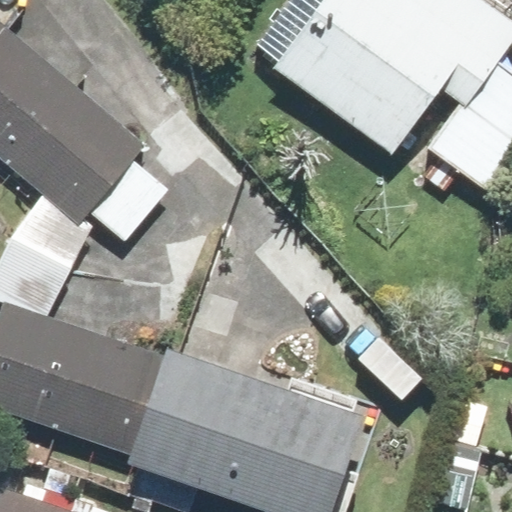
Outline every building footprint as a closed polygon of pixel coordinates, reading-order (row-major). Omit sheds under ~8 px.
[(511,68),(500,60),(511,43),(511,8),(500,0),(292,0),(264,40),(404,142),(446,85),(466,99),(435,142),(498,187),(511,163),(511,68)] [(0,293),(6,296),(56,312),(105,211),(131,234),(174,185),(145,160),(160,141),(0,7),(0,149),(44,186),(0,269),(0,293)] [(56,312),(6,296),(0,313),(0,407),(327,511),(332,511),(371,393),(182,333),(176,351),(56,312)] [(488,437),(446,429),(433,497),(474,505),(488,437)] [(83,511),(0,483),(0,511),(83,511)]
